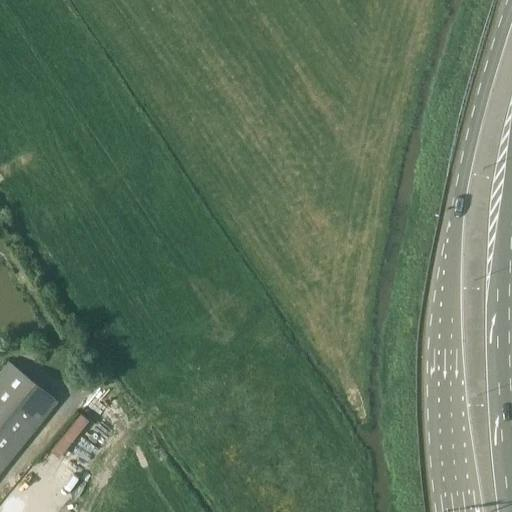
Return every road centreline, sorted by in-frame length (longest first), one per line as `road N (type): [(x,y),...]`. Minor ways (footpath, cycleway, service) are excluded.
road 1 (primary): [(511,5),(454,226),(449,353),(459,511)]
road 2 (primary): [(510,511),(497,353),(511,142)]
